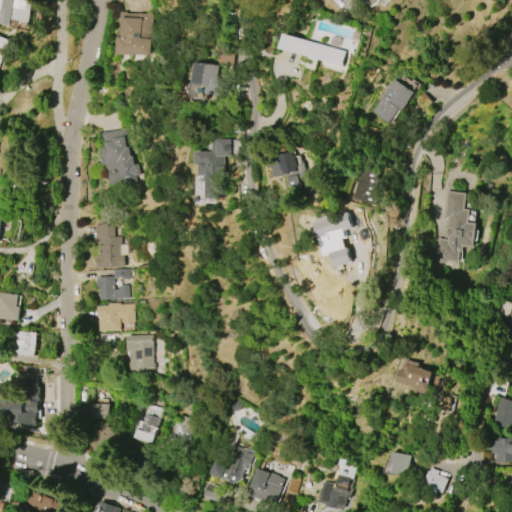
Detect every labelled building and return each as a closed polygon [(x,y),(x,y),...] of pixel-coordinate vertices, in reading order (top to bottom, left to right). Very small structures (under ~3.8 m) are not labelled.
[(0,0),(30,0),(30,3),(33,4),(31,23),(12,20),(11,27),(0,25),(0,0)] [(151,13),(150,55),(116,55),(117,37),(119,37),(120,11),(126,11),(126,13),(151,13)] [(287,33),(351,52),(347,67),(282,48),(287,33)] [(0,35),(10,39),(0,67),(0,35)] [(193,83),(196,62),(219,66),(217,74),(227,75),(224,97),(206,94),(207,85),(193,83)] [(371,111),(394,78),(415,92),(403,111),(399,109),(390,124),(371,111)] [(100,132),(122,128),(125,142),(124,142),(125,146),(127,146),(128,155),(130,155),(132,164),(136,163),(138,174),(134,175),(135,184),(120,187),(120,182),(108,184),(104,163),(100,164),(99,155),(100,154),(99,147),(103,146),(100,132)] [(195,152),(211,152),(211,139),(231,139),(231,156),(224,156),(224,198),(206,198),(206,175),(198,175),(198,164),(195,164),(195,152)] [(303,172),(299,151),(281,154),(284,175),(303,172)] [(375,173),(358,171),(354,197),(371,200),(375,173)] [(435,262),(437,238),(444,238),(445,225),(446,225),(447,218),(443,217),(445,190),(467,192),(465,209),(470,209),(469,222),(477,223),(477,230),(479,230),(478,242),(475,241),(475,248),(464,247),(464,252),(461,252),(460,262),(448,261),(448,263),(435,262)] [(328,219),(334,226),(330,229),(344,245),(366,226),(360,219),(358,220),(350,210),(342,216),(338,211),(328,219)] [(122,267),(95,269),(95,257),(98,257),(96,237),(93,237),(93,224),(110,222),(111,237),(117,237),(118,256),(122,256),(122,267)] [(321,260),(323,264),(325,265),(326,271),(324,273),(325,276),(353,285),(349,297),(314,286),(313,280),(302,282),(299,262),(309,260),(308,254),(323,242),(317,236),(324,230),(329,237),(330,236),(338,246),(321,260)] [(111,277),(112,289),(118,289),(117,286),(126,285),(127,298),(98,300),(98,289),(96,289),(95,278),(111,277)] [(0,293),(18,296),(17,306),(21,306),(19,321),(0,318),(0,293)] [(96,306),(107,305),(107,303),(119,303),(119,304),(130,304),(131,325),(120,325),(120,318),(119,318),(120,330),(99,331),(98,317),(97,317),(96,306)] [(15,354),(17,338),(11,338),(11,330),(37,332),(35,351),(35,356),(15,354)] [(152,335),(153,363),(154,363),(154,369),(131,370),(130,351),(127,351),(127,336),(152,335)] [(428,382),(427,388),(401,381),(405,369),(408,369),(411,359),(424,362),(423,367),(438,371),(436,375),(438,376),(436,384),(428,382)] [(44,393),(42,405),(25,402),(21,430),(0,426),(0,384),(34,390),(34,393),(38,394),(38,392),(44,393)] [(491,424),(499,397),(511,400),(511,417),(509,429),(491,424)] [(147,403),(162,408),(151,443),(133,438),(136,429),(132,427),(135,418),(142,421),(147,403)] [(90,404),(109,404),(109,419),(90,419),(90,404)] [(511,437),(511,461),(493,462),(493,453),(489,453),(488,439),(492,439),(492,438),(511,437)] [(247,469),(243,478),(238,483),(211,474),(212,470),(211,469),(212,466),(213,465),(217,454),(232,459),(236,445),(256,452),(250,470),(247,469)] [(390,451),(409,454),(405,475),(390,473),(392,460),(389,459),(390,451)] [(318,505),(347,509),(354,464),(336,461),(333,481),(322,479),(318,505)] [(437,470),(435,474),(446,478),(440,493),(435,491),(433,497),(423,493),(425,486),(420,484),(426,470),(427,471),(428,467),(437,470)] [(258,469),(270,473),(270,472),(282,476),(281,477),(287,479),(278,505),(248,494),(258,469)] [(0,511),(0,473),(15,478),(14,481),(22,483),(18,495),(12,494),(10,495),(7,504),(0,501),(0,503),(2,503),(1,505),(2,506),(0,511)] [(62,511),(63,500),(35,499),(34,511),(62,511)] [(96,500),(116,507),(114,511),(87,511),(90,507),(93,509),(96,500)]
